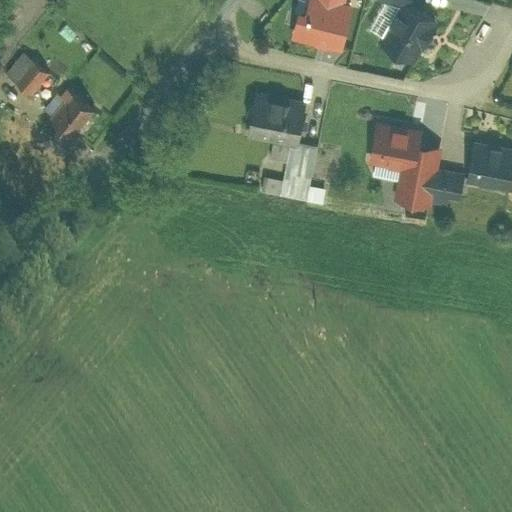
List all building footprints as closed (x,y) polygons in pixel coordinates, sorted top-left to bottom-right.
[(311,0),(310,5),(301,3),(291,37),(340,50),(350,16),(342,14),(345,0),(311,0)] [(406,3),(383,45),(414,63),(438,21),(406,3)] [(6,77),(30,95),(47,71),(23,54),(6,77)] [(252,91),(243,133),(291,143),(280,192),(308,197),(319,146),(300,141),(308,103),(252,91)] [(49,120),(78,142),(98,115),(70,93),(49,120)] [(430,202),(432,192),(461,198),(467,165),(431,158),(437,130),(374,118),(366,160),(399,166),(394,195),(430,202)] [(466,182),(511,190),(511,184),(511,146),(503,145),(502,150),(472,145),(466,182)]
